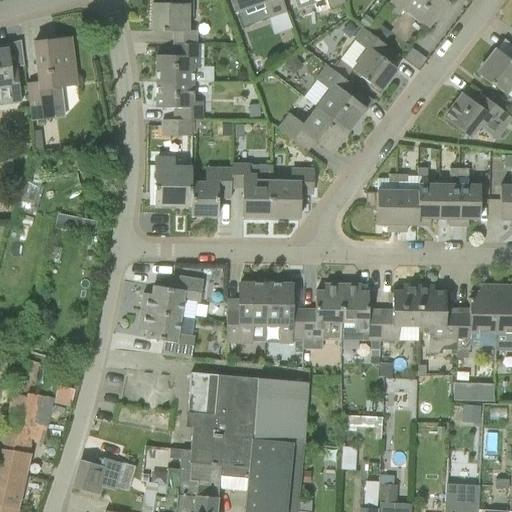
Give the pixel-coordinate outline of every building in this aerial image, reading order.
[(173,44),(194,44),(194,30),(188,30),(188,18),(192,18),(192,0),(178,0),(178,4),(152,4),(152,32),(173,32),(173,44)] [(234,0),(244,26),(270,17),(286,12),(281,0),(234,0)] [(292,0),(297,11),(314,5),(313,2),(319,0),(323,0),(327,10),(344,4),(342,0),(292,0)] [(449,0),(393,0),(388,8),(399,16),(404,9),(428,28),(449,0)] [(379,92),(396,69),(383,59),(390,49),(364,30),(354,43),(366,52),(352,71),(379,92)] [(49,88),(76,84),(71,39),(33,43),(38,83),(27,84),(31,120),(53,117),(49,88)] [(156,56),(155,82),(191,82),(192,69),(203,69),(203,68),(203,45),(194,44),(173,44),(172,56),(156,56)] [(10,63),(8,49),(0,49),(0,106),(21,104),(16,62),(10,63)] [(496,50),(477,75),(494,87),(495,86),(505,94),(511,85),(511,59),(511,61),(496,50)] [(294,57),(285,64),(293,74),(302,67),(294,57)] [(348,132),(365,110),(350,99),(357,90),(326,67),(314,82),(328,91),(315,107),(348,132)] [(191,82),(155,82),(155,108),(173,108),(173,120),(192,121),(202,121),(203,102),(191,102),(191,83),(191,82)] [(479,109),(461,95),(444,118),(470,137),(479,125),(496,138),(511,118),(511,116),(487,98),(479,109)] [(249,106),(250,118),(261,117),(260,105),(249,106)] [(348,132),(315,107),(301,127),(286,116),(275,130),(305,152),(314,141),(331,154),(348,132)] [(162,120),(162,136),(191,137),(192,121),(173,120),(162,120)] [(218,125),(218,133),(230,133),(230,125),(218,125)] [(44,154),(41,127),(32,128),(36,155),(44,154)] [(190,207),(191,184),(190,170),(175,170),(175,159),(156,159),(156,186),(154,186),(153,206),(190,207)] [(231,170),(231,191),(243,191),(242,217),(270,218),(271,184),(270,184),(270,166),(247,166),(247,167),(231,167),(231,170)] [(430,219),(439,219),(439,187),(427,187),(427,169),(416,168),(416,191),(416,226),(430,226),(430,219)] [(190,207),(190,217),(217,218),(218,201),(231,200),(231,191),(231,170),(218,170),(218,179),(204,179),(205,184),(191,184),(190,207)] [(293,184),(271,184),(270,218),(298,218),(299,194),(311,194),(312,170),(293,170),(293,184)] [(449,170),(449,179),(459,179),(459,170),(449,170)] [(459,170),(459,179),(468,179),(468,170),(459,170)] [(387,175),(387,184),(397,184),(397,182),(397,175),(387,175)] [(458,187),(439,187),(439,219),(448,219),(448,226),(458,226),(458,187)] [(458,187),(458,226),(467,226),(467,220),(479,220),(479,187),(458,187)] [(511,226),(511,187),(500,187),(499,220),(510,220),(510,227),(511,226)] [(396,232),(397,192),(387,191),(376,191),(376,193),(376,208),(376,225),(387,225),(387,232),(396,232)] [(397,191),(396,232),(406,232),(406,225),(416,226),(416,191),(397,191)] [(365,207),(376,208),(376,193),(366,193),(365,207)] [(140,311),(182,318),(184,300),(199,302),(202,281),(172,276),(170,289),(153,286),(152,295),(143,293),(140,311)] [(226,307),(226,343),(238,344),(238,333),(252,333),(252,327),(264,327),(265,284),(239,283),(238,308),(226,307)] [(265,284),(264,327),(278,327),(278,333),(291,333),(291,343),(301,343),(301,340),(302,340),(303,309),(291,309),(291,284),(265,284)] [(341,339),(341,322),(341,285),(324,285),(324,292),(315,292),(315,309),(303,309),(302,340),(321,340),(321,339),(341,339)] [(341,285),(341,322),(341,338),(356,338),(379,339),(380,310),(367,310),(368,292),(359,292),(359,285),(341,285)] [(380,310),(379,339),(398,339),(398,327),(416,327),(416,331),(418,331),(418,286),(402,286),(402,292),(392,291),(392,310),(380,310)] [(442,349),(456,349),(457,313),(455,313),(445,313),(445,292),(433,292),(433,286),(418,286),(418,331),(431,331),(431,342),(441,341),(442,349)] [(494,327),(496,287),(482,287),(482,294),(469,294),(469,308),(455,308),(455,313),(457,313),(456,349),(469,349),(469,346),(494,346),(494,327)] [(511,294),(509,295),(509,288),(496,287),(494,327),(494,346),(494,352),(511,352),(511,294)] [(179,337),(182,318),(140,311),(137,329),(146,330),(145,339),(162,342),(160,354),(191,359),(192,339),(179,337)] [(32,385),(38,363),(20,358),(14,380),(32,385)] [(390,376),(390,365),(380,365),(379,376),(390,376)] [(219,476),(220,476),(247,479),(252,440),(304,447),(308,383),(190,373),(187,414),(193,415),(190,451),(180,450),(179,461),(220,467),(219,476)] [(456,379),(455,397),(495,398),(496,380),(456,379)] [(72,401),(75,391),(58,386),(56,396),(72,401)] [(12,390),(0,435),(0,511),(14,511),(15,508),(27,455),(30,438),(27,437),(36,396),(12,390)] [(465,406),(464,422),(477,423),(479,407),(465,406)] [(63,429),(53,426),(50,437),(60,439),(63,429)] [(247,479),(243,511),(298,511),(299,500),(305,447),(304,447),(252,440),(247,479)] [(179,450),(169,449),(169,458),(179,459),(179,450)] [(99,459),(96,466),(80,461),(73,486),(96,492),(98,485),(113,489),(113,488),(115,481),(119,465),(99,459)] [(179,470),(174,511),(215,511),(217,498),(220,476),(219,476),(220,467),(179,461),(179,470)] [(174,511),(179,470),(167,469),(165,485),(164,497),(155,496),(153,511),(174,511)] [(393,485),(394,476),(378,475),(378,482),(377,484),(393,485)] [(508,490),(509,480),(495,480),(494,489),(508,490)] [(113,488),(128,492),(130,485),(115,481),(113,488)] [(376,511),(376,510),(377,484),(378,482),(365,482),(363,509),(360,509),(360,511),(376,511)] [(153,511),(155,496),(164,497),(165,485),(145,483),(140,511),(103,511),(153,511)] [(393,511),(395,486),(393,485),(377,484),(376,510),(376,511),(393,511)] [(478,511),(478,510),(479,490),(445,488),(443,511),(478,511)] [(308,511),(310,501),(299,500),(298,511),(308,511)]
